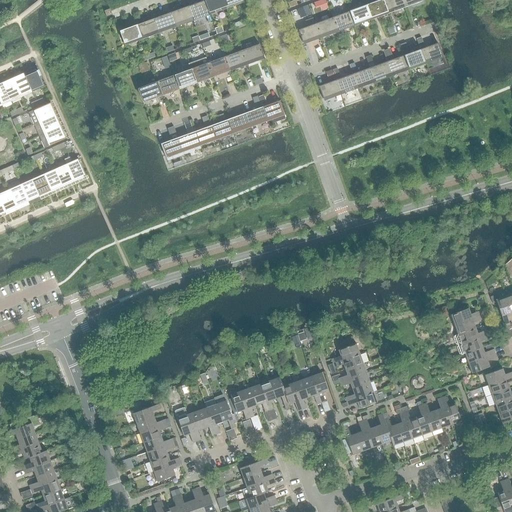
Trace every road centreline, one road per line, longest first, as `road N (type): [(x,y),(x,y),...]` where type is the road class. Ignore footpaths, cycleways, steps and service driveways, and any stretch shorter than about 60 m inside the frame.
road 1 (tertiary): [(59,327),(347,228)]
road 2 (residential): [(119,506),(59,327)]
road 3 (tertiary): [(347,228),(511,182)]
road 4 (residential): [(347,228),(294,78)]
road 5 (residential): [(152,129),(294,78)]
road 6 (residential): [(294,78),(432,27)]
